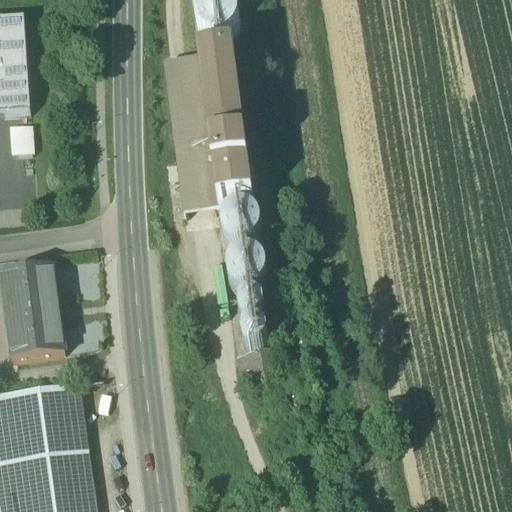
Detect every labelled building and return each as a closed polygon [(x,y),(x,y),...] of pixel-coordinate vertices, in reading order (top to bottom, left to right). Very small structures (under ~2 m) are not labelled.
[(237,38),(240,27),(237,16),(229,8),(218,5),(207,8),(199,16),(196,27),(200,38),(208,46),(219,49),(229,46),(237,38)] [(0,122),(31,120),(25,26),(0,27),(0,122)] [(233,61),(165,70),(185,222),(254,211),(233,61)] [(11,131),(13,160),(37,159),(35,130),(11,131)] [(258,247),(261,237),(258,228),(251,221),(241,218),(232,221),(225,228),(222,238),(225,247),(232,254),(242,257),(251,254),(258,247)] [(265,292),(268,282),(265,272),(258,265),(248,262),(238,265),(230,272),(228,282),(231,292),(238,299),(248,302),(258,299),(265,292)] [(51,263),(27,266),(29,279),(52,275),(51,263)] [(29,279),(2,282),(3,283),(8,282),(19,367),(14,368),(65,361),(54,275),(52,275),(29,279)] [(264,324),(266,317),(264,311),(259,306),(253,305),(246,307),(242,311),(240,318),(242,324),(247,328),(253,330),(259,328),(264,324)] [(267,351),(269,345),(267,338),(262,334),(256,332),(249,334),(245,338),(243,345),(245,351),(250,356),(256,357),(262,356),(267,351)] [(272,357),(239,363),(239,362),(238,363),(239,373),(246,378),(252,377),(256,403),(276,399),(274,388),(277,387),(272,361),(272,357)] [(197,389),(183,390),(187,430),(197,429),(196,410),(199,410),(197,389)] [(97,511),(81,393),(0,403),(0,511),(97,511)]
